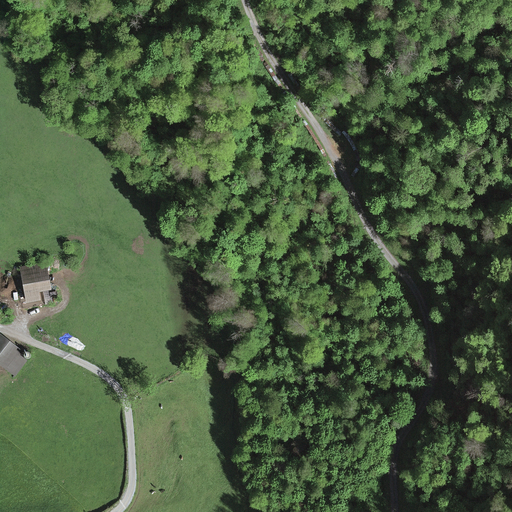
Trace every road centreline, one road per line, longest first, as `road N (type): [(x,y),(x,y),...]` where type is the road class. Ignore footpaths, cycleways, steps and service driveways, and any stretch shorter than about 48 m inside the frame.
road 1 (track): [(240,0),(267,62),(332,158),(362,222),(406,270),(422,303),(436,363),(392,461),(393,511)]
road 2 (track): [(0,327),(73,357),(119,389),(131,481),(116,511)]
